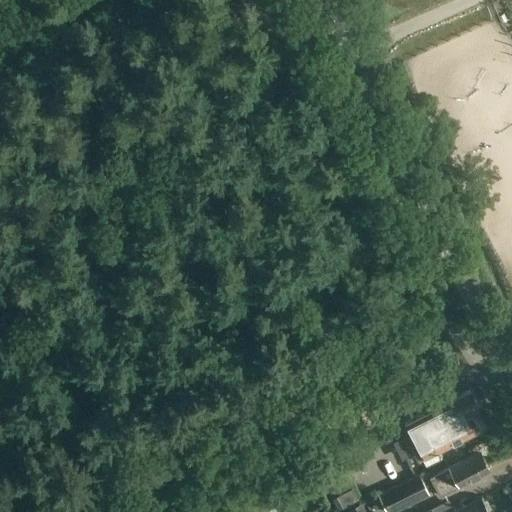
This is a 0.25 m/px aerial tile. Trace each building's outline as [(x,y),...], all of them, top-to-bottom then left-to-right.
[(469,390),(408,420),(425,456),(480,429),(470,409),(477,406),(469,390)] [(481,453),(432,477),(440,494),(489,470),(481,453)] [(378,491),(387,511),(391,511),(430,494),(419,471),(378,491)] [(279,511),(268,490),(225,511),(279,511)] [(489,511),(481,495),(447,511),(431,511),(430,508),(421,511),(489,511)]
